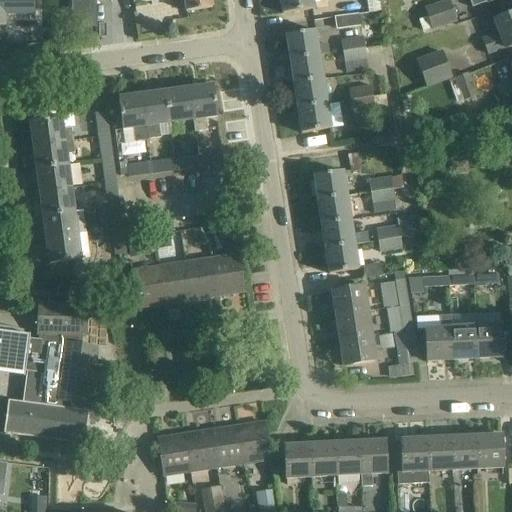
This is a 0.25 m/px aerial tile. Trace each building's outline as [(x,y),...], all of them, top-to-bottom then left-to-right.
[(0,0),(0,27),(5,28),(5,16),(34,16),(34,0),(0,0)] [(132,0),(133,6),(170,0),(184,0),(187,12),(212,8),(210,0),(132,0)] [(280,0),(283,17),(315,12),(312,0),(280,0)] [(468,0),(471,9),(500,0),(468,0)] [(423,36),(456,25),(449,2),(424,10),(427,19),(418,22),(423,36)] [(336,31),(360,28),(358,15),(335,18),(336,31)] [(500,35),(484,41),(490,56),(511,47),(511,15),(495,22),(500,35)] [(145,24),(140,25),(141,36),(150,34),(150,28),(145,24)] [(316,34),(286,39),(290,63),(320,59),(328,57),(326,48),(318,49),(316,34)] [(343,53),(365,50),(363,38),(341,41),(343,53)] [(382,70),(396,69),(395,45),(380,46),(382,70)] [(343,53),(345,65),(366,61),(365,50),(343,53)] [(416,62),(427,90),(453,80),(442,52),(416,62)] [(323,83),(320,59),(290,63),(294,88),(323,83)] [(469,75),(455,81),(464,102),(476,98),(469,75)] [(294,88),(298,112),(327,107),(323,83),(294,88)] [(71,106),(91,103),(88,84),(68,87),(71,106)] [(511,84),(503,89),(509,103),(511,101),(511,84)] [(371,87),(349,90),(354,125),(376,121),(376,120),(389,118),(388,108),(374,110),(371,87)] [(190,92),(194,121),(196,133),(208,132),(207,120),(218,118),(214,88),(190,92)] [(170,124),(194,121),(190,92),(166,95),(170,124)] [(159,126),(170,124),(166,95),(142,98),(148,141),(161,139),(159,126)] [(142,98),(119,101),(125,145),(149,142),(148,141),(142,98)] [(327,107),(298,112),(301,135),(331,130),(327,107)] [(108,114),(95,115),(98,139),(111,137),(108,114)] [(30,124),(34,148),(65,144),(74,142),(71,129),(63,131),(62,120),(30,124)] [(98,139),(101,163),(114,161),(111,137),(98,139)] [(74,142),(65,144),(34,148),(37,172),(68,167),(67,158),(76,157),(74,142)] [(224,167),(222,155),(199,158),(201,170),(224,167)] [(199,158),(175,161),(176,173),(201,170),(199,158)] [(104,187),(117,185),(114,161),(101,163),(104,187)] [(175,161),(151,164),(153,176),(176,173),(175,161)] [(452,175),(468,174),(468,162),(451,163),(452,175)] [(128,177),(129,179),(153,176),(151,164),(127,167),(127,169),(120,171),(121,178),(128,177)] [(71,191),(71,185),(68,167),(37,172),(40,195),(71,191)] [(314,179),(317,204),(347,200),(343,175),(314,179)] [(368,182),(370,196),(392,193),(390,179),(368,182)] [(105,197),(99,198),(101,211),(107,210),(121,209),(117,185),(104,187),(105,197)] [(71,191),(40,195),(43,219),(75,215),(71,191)] [(395,213),(392,193),(370,196),(373,217),(395,213)] [(347,200),(317,204),(321,228),(350,224),(347,200)] [(111,234),(124,233),(121,209),(107,210),(111,234)] [(75,215),(43,219),(47,243),(78,239),(87,238),(83,214),(75,215)] [(398,228),(375,232),(377,245),(400,241),(400,240),(421,237),(418,218),(397,221),(398,228)] [(232,224),(217,227),(220,247),(235,245),(232,224)] [(366,234),(352,237),(350,224),(321,228),(325,253),(354,248),(354,247),(367,245),(366,234)] [(196,246),(208,244),(206,229),(194,231),(196,246)] [(114,258),(127,256),(124,233),(111,234),(114,258)] [(170,237),(155,239),(157,250),(171,248),(170,237)] [(147,238),(127,241),(129,259),(150,256),(147,238)] [(81,261),(78,239),(47,243),(50,265),(81,261)] [(379,255),(402,252),(400,241),(377,245),(379,255)] [(325,253),(329,277),(358,273),(354,248),(325,253)] [(245,296),(239,258),(212,262),(218,300),(245,296)] [(218,300),(212,262),(186,266),(191,304),(218,300)] [(165,308),(191,304),(186,266),(159,270),(165,308)] [(117,279),(116,267),(98,268),(98,280),(117,279)] [(132,274),(138,312),(165,308),(159,270),(132,274)] [(498,275),(474,276),(474,279),(474,287),(499,285),(498,275)] [(474,276),(448,278),(449,288),(474,287),(474,279),(474,276)] [(423,289),(449,288),(448,278),(423,279),(423,289)] [(410,294),(424,294),(423,289),(423,279),(408,280),(410,294)] [(398,309),(409,308),(405,282),(394,284),(398,309)] [(365,289),(331,294),(335,319),(369,314),(365,289)] [(87,339),(88,306),(38,305),(37,338),(38,338),(38,343),(0,337),(0,370),(27,374),(22,404),(8,402),(4,435),(85,446),(88,424),(98,423),(98,424),(99,424),(97,406),(96,406),(96,407),(90,407),(93,388),(108,390),(105,363),(96,362),(98,351),(81,349),(83,339),(87,339)] [(413,332),(409,308),(398,309),(402,334),(413,332)] [(373,338),(369,315),(369,314),(335,319),(339,344),(373,338)] [(428,364),(453,363),(451,329),(450,318),(440,319),(441,330),(426,331),(428,364)] [(503,360),(501,326),(476,328),(478,362),(503,360)] [(451,329),(453,363),(478,362),(476,328),(451,329)] [(417,364),(413,332),(394,335),(399,367),(412,365),(417,364)] [(339,344),(343,368),(376,363),(373,338),(339,344)] [(176,385),(174,373),(175,370),(175,365),(172,363),(170,351),(160,353),(162,364),(160,368),(161,373),(164,375),(166,387),(176,385)] [(245,467),(271,463),(265,426),(239,431),(245,467)] [(239,431),(212,435),(218,471),(245,467),(239,431)] [(218,471),(212,435),(185,439),(191,475),(218,471)] [(504,471),(503,438),(478,439),(479,473),(504,471)] [(185,439),(159,443),(164,480),(191,475),(185,439)] [(478,439),(452,440),(454,474),(479,473),(478,439)] [(454,474),(452,440),(427,442),(429,475),(454,474)] [(429,475),(427,442),(402,443),(404,473),(396,474),(397,486),(429,485),(429,475)] [(360,445),(362,478),(362,488),(373,488),(372,477),(387,476),(385,444),(360,445)] [(337,479),(362,478),(360,445),(335,446),(337,479)] [(335,446),(310,448),(312,480),(337,479),(335,446)] [(287,481),(312,480),(310,448),(285,449),(287,481)] [(224,511),(224,510),(220,487),(200,491),(204,511),(224,511)] [(276,511),(273,490),(256,492),(259,511),(276,511)] [(48,511),(49,498),(34,498),(33,511),(48,511)]
